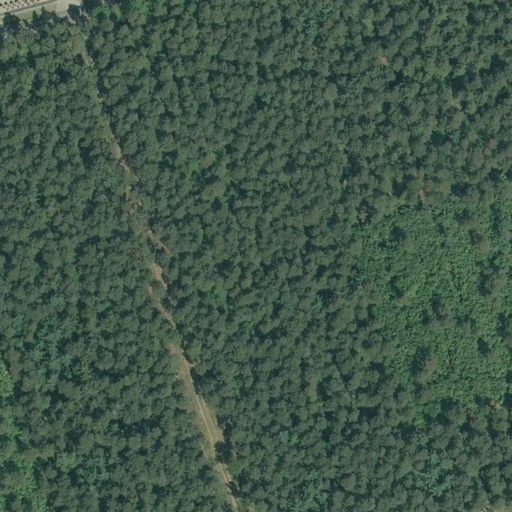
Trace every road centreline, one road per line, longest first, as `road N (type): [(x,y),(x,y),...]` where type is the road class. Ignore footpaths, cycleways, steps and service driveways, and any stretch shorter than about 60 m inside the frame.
road 1 (track): [(77,16),(242,511)]
road 2 (unclassified): [(136,0),(0,37)]
